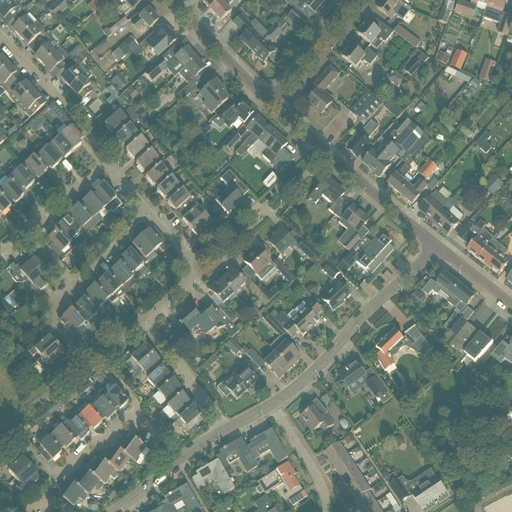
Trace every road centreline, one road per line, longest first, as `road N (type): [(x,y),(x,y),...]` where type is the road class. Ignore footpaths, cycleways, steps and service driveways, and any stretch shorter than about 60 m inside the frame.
road 1 (unclassified): [(275,405),(320,369),(435,246)]
road 2 (unclassified): [(435,246),(267,102)]
road 3 (unclassified): [(24,442),(54,475),(135,413),(97,359)]
road 4 (residential): [(105,162),(85,133),(86,119),(0,35)]
road 5 (unclassified): [(267,102),(171,0)]
road 6 (unclassified): [(225,431),(184,365),(143,321)]
road 7 (unclassified): [(117,511),(225,431)]
road 8 (unclassified): [(267,102),(352,0)]
